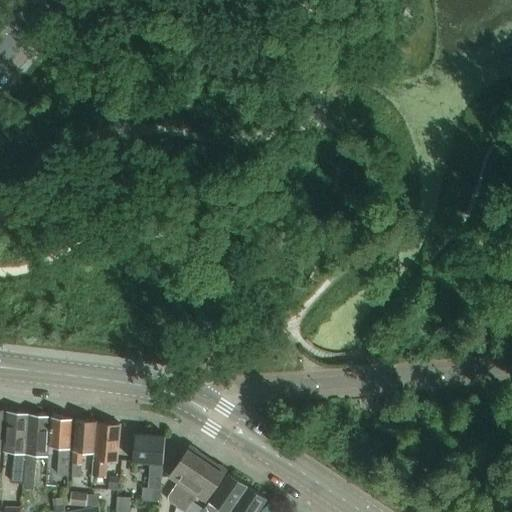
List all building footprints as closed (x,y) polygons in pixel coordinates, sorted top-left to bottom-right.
[(27,454),(30,414),(8,412),(5,451),(17,453),(14,484),(25,485),(27,454)] [(34,490),(37,455),(49,456),(51,417),(30,414),(27,454),(25,485),(25,489),(34,490)] [(71,448),(73,419),(53,417),(50,447),(60,447),(59,475),(69,475),(71,448)] [(95,452),(97,422),(77,419),(75,450),(75,451),(73,476),(81,477),(83,451),(95,452)] [(118,462),(121,424),(98,422),(93,476),(105,477),(107,461),(118,462)] [(161,502),(166,436),(136,433),(134,461),(151,463),(149,487),(142,487),(141,500),(161,502)] [(206,501),(227,471),(191,446),(171,476),(171,477),(179,482),(170,496),(169,501),(185,511),(186,511),(198,495),(206,501)] [(259,511),(268,499),(230,473),(210,502),(225,511),(259,511)] [(110,476),(109,489),(118,490),(119,476),(110,476)] [(73,494),(72,507),(87,508),(88,496),(73,494)] [(131,511),(132,497),(119,496),(117,511),(131,511)] [(64,497),(53,499),(54,511),(62,511),(65,511),(64,497)]
